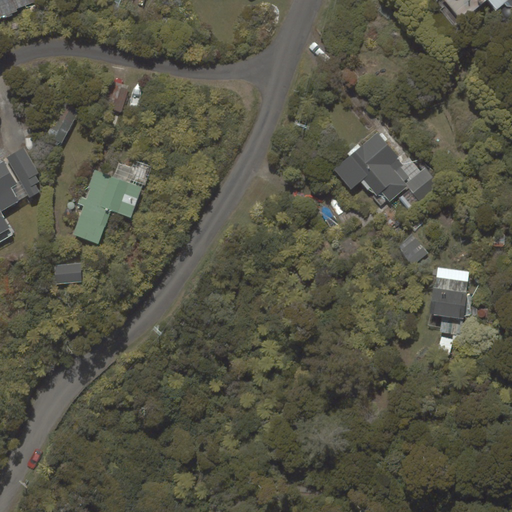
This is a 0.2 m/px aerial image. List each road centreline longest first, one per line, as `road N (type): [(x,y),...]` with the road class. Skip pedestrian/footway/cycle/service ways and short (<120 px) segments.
road 1 (residential): [(0,504),(54,405),(163,302),(258,141),(283,75)]
road 2 (residential): [(283,75),(254,67),(168,68),(89,48),(51,46),(0,60)]
